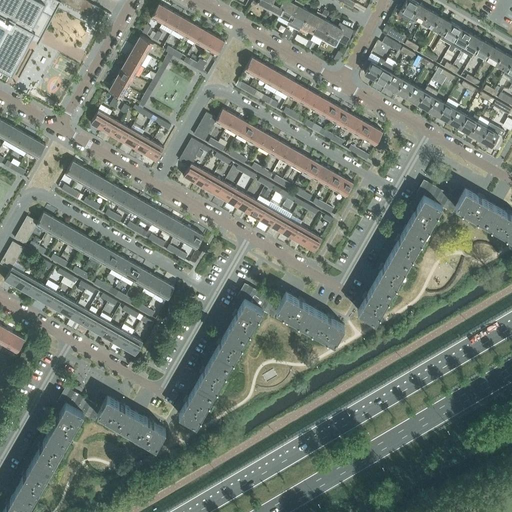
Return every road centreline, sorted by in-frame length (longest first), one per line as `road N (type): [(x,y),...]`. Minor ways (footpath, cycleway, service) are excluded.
road 1 (trunk): [(511,326),(195,511)]
road 2 (residential): [(156,185),(208,92),(222,91),(394,190)]
road 3 (trunk): [(270,511),(511,370)]
road 4 (residential): [(0,246),(28,196),(39,195),(211,295)]
road 5 (residential): [(244,238),(331,286),(342,282),(394,190)]
road 6 (residential): [(211,295),(164,381),(149,388),(68,341)]
road 7 (residential): [(335,81),(189,0)]
road 8 (residential): [(62,129),(128,10)]
